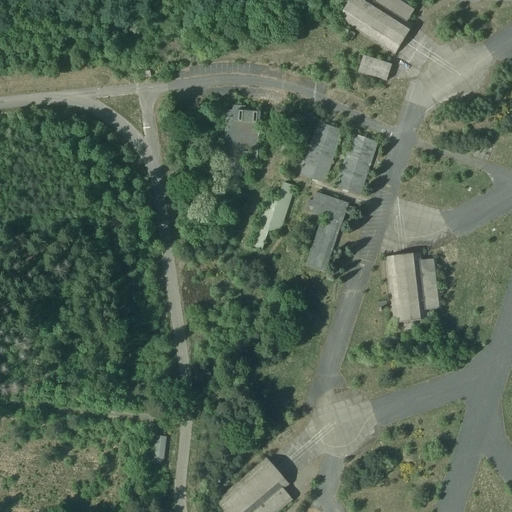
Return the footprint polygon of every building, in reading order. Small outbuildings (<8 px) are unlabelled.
[(374,39),(396,53),(412,29),(403,23),(414,7),(402,0),(353,0),(351,0),(345,0),(341,6),(347,10),(341,18),(374,39)] [(360,74),(382,81),(388,64),(365,57),(360,74)] [(223,174),(243,176),(244,162),(258,164),(260,139),(262,125),(267,126),(268,116),(245,114),(246,107),(235,106),(234,113),(230,112),(227,136),(222,136),(221,146),(225,146),(223,174)] [(300,174),(327,183),(344,130),(317,122),(300,174)] [(336,185),(362,194),(379,141),(352,133),(336,185)] [(252,242),(263,246),(267,234),(281,239),(297,188),(284,184),(278,201),(266,197),(252,242)] [(305,267),(324,273),(340,223),(348,225),(353,208),(346,205),(347,203),(316,193),(314,200),(308,199),(304,211),(325,217),(322,227),(318,226),(305,267)] [(286,248),(297,252),(305,227),(295,224),(286,248)] [(403,325),(404,332),(418,330),(418,323),(427,322),(426,315),(443,313),(437,260),(420,262),(419,254),(385,258),(392,326),(403,325)] [(154,462),(164,462),(166,437),(156,436),(154,462)] [(279,511),(294,500),(285,489),(291,484),(268,458),(219,502),(225,509),(221,511),(279,511)]
